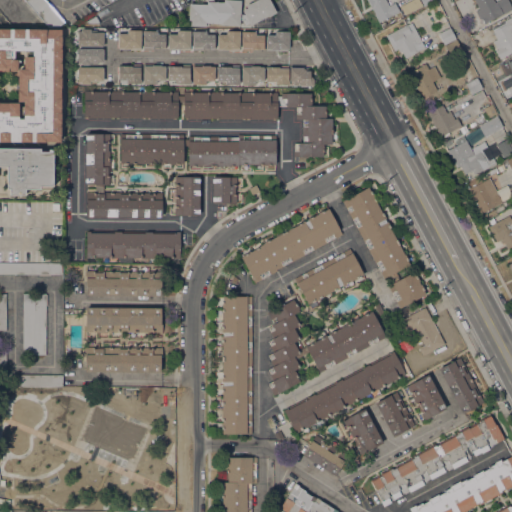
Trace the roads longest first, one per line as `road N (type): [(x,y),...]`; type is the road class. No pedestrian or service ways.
road 1 (residential): [(396,146),(241,229),(205,261),(196,302),(195,511)]
road 2 (primary): [(396,146),(316,0)]
road 3 (primary): [(457,259),(396,146)]
